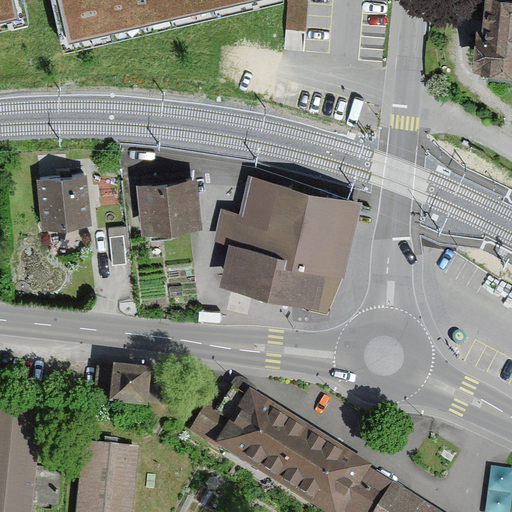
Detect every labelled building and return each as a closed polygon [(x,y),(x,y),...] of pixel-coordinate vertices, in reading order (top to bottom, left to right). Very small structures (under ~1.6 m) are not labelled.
[(151,3),(162,0),(53,0),(59,24),(77,20),(80,32),(154,15),(151,3)] [(511,0),(496,0),(494,43),(473,42),(471,76),(511,78),(511,0)] [(84,172),(40,177),(45,225),(89,220),(84,172)] [(192,178),(142,183),(147,226),(196,221),(192,178)] [(342,199),(252,178),(229,277),(305,295),(313,260),(327,263),(342,199)] [(124,233),(109,235),(112,264),(126,262),(124,233)] [(146,373),(99,368),(96,396),(143,402),(146,373)] [(313,511),(337,511),(365,471),(368,466),(247,388),(210,445),(313,511)] [(1,409),(0,408),(0,511),(28,511),(30,502),(58,505),(61,469),(33,466),(39,412),(33,412),(33,403),(2,400),(1,409)] [(132,511),(139,450),(79,444),(72,511),(132,511)] [(428,511),(365,471),(337,511),(428,511)]
